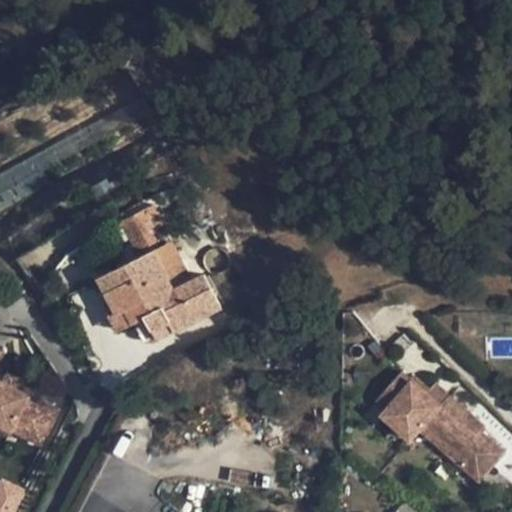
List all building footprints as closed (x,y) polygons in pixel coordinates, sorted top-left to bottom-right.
[(46,165),(64,157),(58,145),(0,172),(0,207),(54,181),(46,165)] [(127,177),(111,187),(116,197),(100,206),(104,211),(135,193),(127,177)] [(90,189),(100,206),(116,197),(111,187),(107,180),(90,189)] [(201,213),(192,198),(175,210),(185,225),(201,213)] [(123,224),(140,259),(156,252),(145,226),(153,223),(148,212),(123,224)] [(190,223),(187,227),(186,228),(185,231),(185,236),(186,240),(189,246),(192,248),(198,251),(201,251),(207,250),(210,248),(214,243),(216,238),(216,234),(214,227),(212,224),(210,222),(205,220),(199,219),(195,221),(190,223)] [(175,244),(156,252),(175,290),(193,281),(175,244)] [(175,290),(156,252),(140,259),(136,260),(157,286),(190,322),(220,308),(218,305),(207,280),(204,276),(193,281),(175,290)] [(174,330),(190,322),(157,286),(136,260),(110,274),(108,268),(96,273),(99,279),(103,278),(118,312),(128,308),(135,321),(145,316),(153,331),(170,323),(174,330)] [(218,305),(244,292),(234,267),(207,280),(218,305)] [(117,329),(135,321),(128,308),(118,312),(111,315),(117,329)] [(157,338),(174,330),(170,323),(153,331),(157,338)] [(0,357),(3,352),(0,349),(0,431),(9,436),(11,431),(40,446),(57,412),(18,391),(4,383),(0,381),(0,357)] [(23,382),(8,374),(4,383),(18,391),(23,382)] [(428,392),(417,383),(406,396),(416,406),(404,420),(398,426),(426,451),(436,440),(465,407),(451,395),(446,401),(442,405),(428,392)] [(446,401),(431,389),(428,392),(442,405),(446,401)] [(416,406),(406,396),(393,410),(404,420),(416,406)] [(486,426),(465,407),(436,440),(460,462),(480,479),(504,451),(496,444),(482,431),(486,426)] [(426,451),(398,426),(392,434),(420,459),(426,451)] [(500,439),(486,426),(482,431),(496,444),(500,439)] [(511,472),(511,457),(504,451),(480,479),(494,492),(511,472)] [(480,479),(460,462),(454,469),(473,486),(480,479)] [(0,511),(18,511),(30,486),(3,475),(0,481),(0,511)] [(415,511),(401,503),(395,511),(415,511)]
